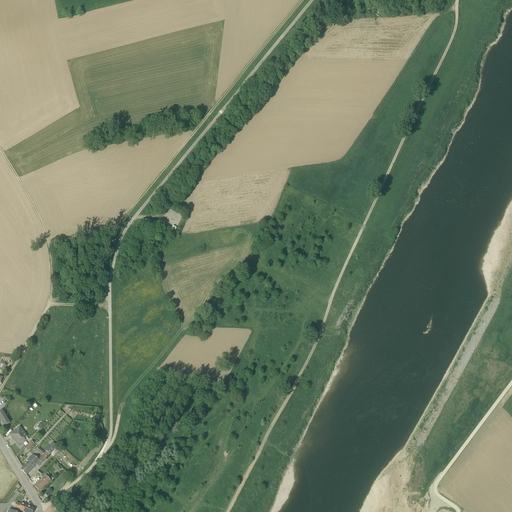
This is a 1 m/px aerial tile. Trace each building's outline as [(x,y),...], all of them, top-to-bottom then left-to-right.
[(2,412),(0,412),(0,422),(3,428),(9,425),(6,418),(7,418),(6,415),(4,416),(2,412)] [(27,438),(19,428),(8,436),(18,449),(26,443),(25,443),(28,441),(26,438),(27,438)] [(34,445),(31,442),(24,450),(27,452),(34,445)] [(38,449),(36,452),(42,458),(45,460),(48,457),(38,449)] [(20,472),(26,477),(35,466),(38,468),(41,464),(45,460),(42,458),(39,462),(32,456),(24,464),(25,466),(22,469),(20,472)] [(52,480),(46,473),(41,477),(43,480),(34,488),(38,493),(50,482),(52,480)]
